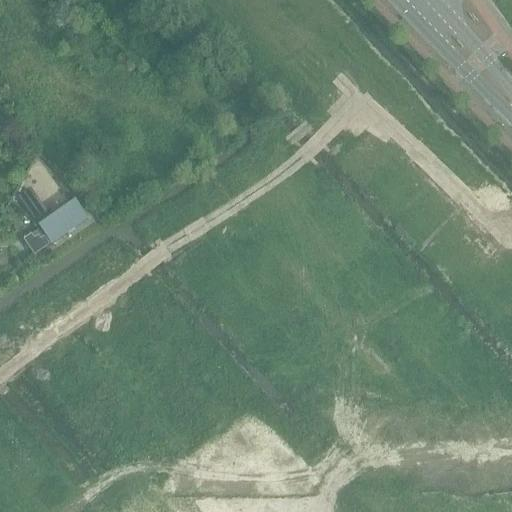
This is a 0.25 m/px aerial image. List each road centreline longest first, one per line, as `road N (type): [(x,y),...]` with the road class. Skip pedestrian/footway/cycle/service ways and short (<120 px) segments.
road 1 (tertiary): [(419,4),(424,24),(511,110)]
road 2 (tertiary): [(511,91),(419,4)]
